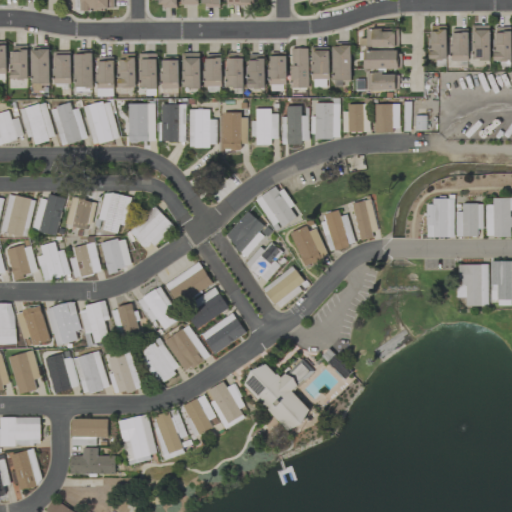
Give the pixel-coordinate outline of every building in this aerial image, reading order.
[(429,59),(446,60),(446,26),(429,25),(429,59)] [(472,60),(490,60),(489,25),(471,25),(472,60)] [(510,27),(493,27),(494,61),(511,61),(510,27)] [(451,61),(468,61),(468,29),(451,29),(451,61)] [(365,30),(366,48),(398,47),(398,30),(365,30)] [(11,80),(28,79),(27,45),(10,46),(11,80)] [(350,46),(332,46),(332,80),(350,80),(350,46)] [(307,48),(290,49),(290,88),(307,88),(307,48)] [(328,80),(328,48),(311,48),(311,80),(328,80)] [(31,84),(49,84),(49,50),(31,50),(31,84)] [(74,51),(75,88),(92,88),(92,51),(74,51)] [(364,51),(364,69),(400,69),(399,51),(364,51)] [(71,52),(54,52),(54,84),(71,84),(71,52)] [(136,87),(135,53),(118,54),(119,87),(136,87)] [(200,88),(199,53),(181,53),(182,89),(200,88)] [(243,53),(226,53),(226,88),(244,88),(243,53)] [(285,53),(268,53),(269,85),(286,84),(285,53)] [(157,89),(157,54),(138,54),(139,89),(157,89)] [(221,86),(221,54),(204,55),(204,86),(221,86)] [(265,88),(264,54),(247,54),(248,89),(265,88)] [(162,89),(179,89),(178,60),(161,61),(162,89)] [(114,61),(96,62),(97,90),(114,89),(114,61)] [(366,75),(367,91),(399,90),(398,74),(366,75)] [(83,107),(93,145),(119,138),(109,100),(83,107)] [(20,109),(26,138),(33,137),(34,144),(54,139),(47,103),(20,109)] [(78,108),(72,110),(70,103),(51,109),(61,146),(87,139),(78,108)] [(186,105),(161,104),(161,142),(185,142),(186,105)] [(339,139),(339,104),(315,104),(315,117),(312,117),(312,139),(339,139)] [(343,105),(344,133),(366,132),(365,104),(343,105)] [(399,104),(375,104),(375,132),(399,132),(399,104)] [(286,106),(286,117),(281,117),(281,144),(308,143),(308,116),(301,116),(301,106),(286,106)] [(189,110),(189,147),(217,147),(216,120),(209,120),(209,110),(189,110)] [(18,118),(10,120),(9,111),(0,113),(0,143),(23,138),(18,118)] [(278,143),(277,111),(255,111),(256,121),(251,121),(251,137),(256,137),(256,143),(278,143)] [(155,112),(132,112),(132,120),(128,120),(128,142),(155,143),(155,112)] [(222,114),(223,150),(241,150),(241,144),(248,144),(247,114),(222,114)] [(426,117),(420,117),(419,122),(416,122),(416,130),(426,130),(426,117)] [(256,199),(276,233),(298,219),(292,210),(294,209),(279,185),(256,199)] [(131,198),(105,192),(98,219),(105,221),(102,230),(117,234),(119,225),(124,226),(131,198)] [(0,233),(26,238),(34,200),(9,194),(0,233)] [(41,194),(32,230),(56,236),(64,200),(41,194)] [(86,229),(93,202),(71,197),(65,225),(86,229)] [(486,237),(511,236),(510,227),(511,227),(511,197),(493,198),(493,206),(486,206),(486,237)] [(454,199),(428,198),(428,237),(454,238),(454,199)] [(376,231),(372,200),(353,203),(359,241),(372,239),(371,232),(376,231)] [(455,212),(456,237),(478,237),(478,229),(483,229),(483,203),(463,204),(463,212),(455,212)] [(129,231),(147,251),(173,226),(156,207),(129,231)] [(348,215),(340,217),(338,210),(321,215),(329,251),(355,245),(348,215)] [(270,232),(248,211),(225,237),(247,257),(270,232)] [(316,229),(309,231),(307,226),(290,233),(305,267),(328,257),(316,229)] [(100,244),(108,273),(131,267),(124,238),(100,244)] [(245,263),(265,282),(280,267),(274,262),(283,253),(271,242),(264,251),(260,247),(245,263)] [(69,276),(65,250),(56,251),(55,243),(40,245),(42,256),(39,256),(42,280),(69,276)] [(69,259),(74,279),(101,272),(94,243),(72,248),(75,258),(69,259)] [(36,275),(32,245),(8,249),(12,278),(36,275)] [(511,261),(491,261),(491,300),(511,299),(511,261)] [(165,284),(179,306),(213,284),(199,262),(165,284)] [(488,265),(458,265),(458,297),(466,297),(466,306),(488,306),(488,265)] [(304,282),(292,266),(262,289),(278,309),(301,292),(298,287),(304,282)] [(151,322),(157,318),(164,329),(179,319),(158,287),(137,302),(151,322)] [(196,298),(200,308),(189,314),(196,327),(228,311),(217,288),(196,298)] [(46,309),(55,347),(77,341),(75,331),(81,329),(74,301),(46,309)] [(108,340),(104,321),(109,320),(105,302),(79,308),(84,334),(92,332),(94,343),(108,340)] [(14,304),(0,304),(0,344),(15,344),(14,304)] [(138,332),(132,304),(111,309),(118,337),(138,332)] [(30,338),(31,345),(49,341),(42,306),(16,312),(22,340),(30,338)] [(246,335),(234,314),(201,333),(213,354),(246,335)] [(208,357),(187,326),(164,341),(185,372),(208,357)] [(139,352),(158,383),(179,370),(164,344),(157,348),(154,343),(139,352)] [(33,351),(8,357),(19,395),(36,390),(33,379),(40,378),(33,351)] [(109,388),(99,351),(73,358),(83,395),(109,388)] [(108,358),(113,374),(108,375),(115,395),(141,387),(130,352),(108,358)] [(0,353),(0,389),(10,387),(1,353),(0,353)] [(71,358),(64,360),(62,354),(44,359),(55,394),(80,386),(71,358)] [(312,413),(292,391),(313,372),(302,359),(281,379),(265,362),(243,383),(290,433),(312,413)] [(208,390),(213,401),(210,402),(223,426),(247,413),(231,385),(226,388),(223,382),(208,390)] [(215,418),(204,396),(183,405),(189,418),(186,420),(194,436),(212,428),(209,421),(215,418)] [(185,437),(178,409),(152,416),(164,459),(184,454),(179,438),(185,437)] [(128,464),(157,457),(147,414),(118,421),(128,464)] [(0,446),(40,445),(40,417),(0,418),(0,446)] [(71,437),(108,438),(108,420),(72,419),(71,437)] [(70,456),(70,475),(115,474),(114,456),(98,456),(97,448),(83,448),(83,456),(70,456)] [(10,455),(20,490),(43,483),(33,449),(10,455)] [(8,485),(5,460),(0,460),(0,468),(2,486),(8,485)] [(74,511),(52,499),(44,511),(74,511)]
